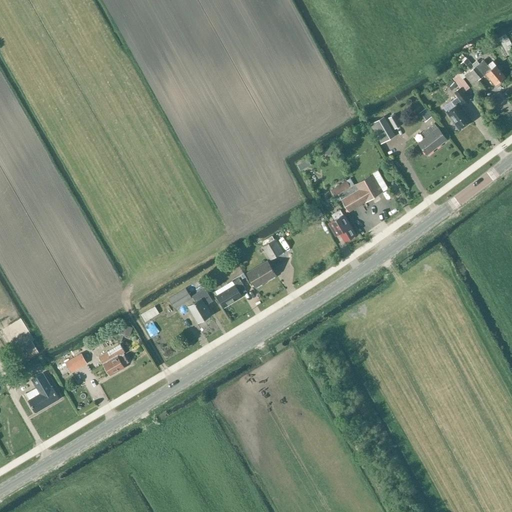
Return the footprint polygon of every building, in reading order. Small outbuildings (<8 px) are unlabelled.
[(473,66),(467,58),(460,64),(467,71),(473,66)] [(488,65),(484,60),(464,76),(472,85),(486,73),(495,84),(505,76),(492,61),(488,65)] [(446,112),(459,130),(472,120),(459,103),(461,102),(463,103),(468,99),(463,93),(470,88),(458,72),(451,77),(460,88),(454,92),(457,96),(451,101),(454,106),(446,112)] [(401,125),(395,114),(389,118),(395,129),(401,125)] [(375,122),(386,141),(395,136),(384,117),(375,122)] [(418,143),(427,155),(447,140),(434,123),(422,133),(425,137),(418,143)] [(303,162),(298,165),(300,170),(306,167),(303,162)] [(349,212),(359,205),(388,188),(377,170),(373,173),(373,174),(350,187),(350,188),(338,195),(349,212)] [(346,181),(333,189),(336,196),(338,195),(350,188),(350,187),(346,181)] [(341,233),(345,241),(355,235),(343,215),(329,223),(336,235),(341,233)] [(263,247),(270,260),(283,252),(275,239),(263,247)] [(247,272),(256,287),(276,275),(268,261),(247,272)] [(235,285),(217,296),(224,307),(242,296),(239,292),(245,288),(239,278),(233,282),(235,285)] [(168,299),(174,307),(191,297),(186,288),(168,299)] [(188,306),(198,322),(211,314),(206,305),(213,301),(205,288),(192,296),(196,302),(188,306)] [(159,314),(155,306),(141,315),(145,322),(159,314)] [(133,327),(123,324),(119,334),(129,337),(133,327)] [(169,342),(168,332),(158,333),(159,343),(169,342)] [(32,342),(16,351),(22,361),(38,351),(32,342)] [(128,362),(124,355),(123,352),(125,351),(121,345),(119,345),(107,352),(108,354),(104,356),(107,362),(103,364),(110,376),(122,369),(120,366),(123,365),(128,362)] [(108,354),(107,352),(99,357),(103,364),(107,362),(104,356),(108,354)] [(87,364),(81,353),(65,362),(71,373),(87,364)] [(36,387),(26,393),(29,399),(28,400),(36,412),(59,399),(52,386),(51,386),(44,374),(32,381),(36,387)]
